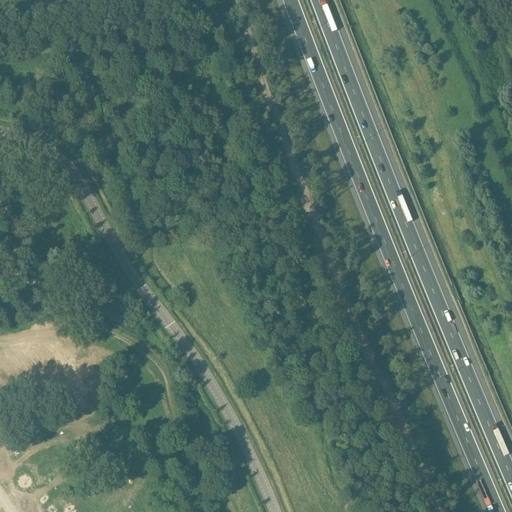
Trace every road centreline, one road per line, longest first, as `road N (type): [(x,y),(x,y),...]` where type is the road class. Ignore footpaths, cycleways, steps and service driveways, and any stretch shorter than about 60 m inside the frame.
road 1 (motorway): [(290,0),(497,511)]
road 2 (motorway): [(511,479),(319,0)]
road 3 (unclassified): [(0,132),(53,154),(83,187),(134,277),(217,392),(275,511)]
